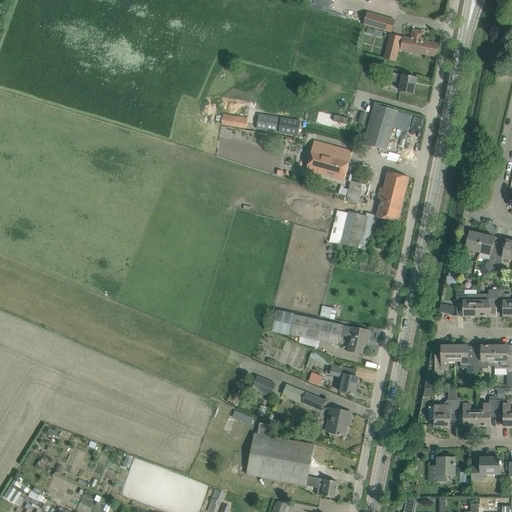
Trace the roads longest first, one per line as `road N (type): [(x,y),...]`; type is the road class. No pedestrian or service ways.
road 1 (tertiary): [(370,511),(473,0)]
road 2 (residential): [(353,511),(455,0)]
